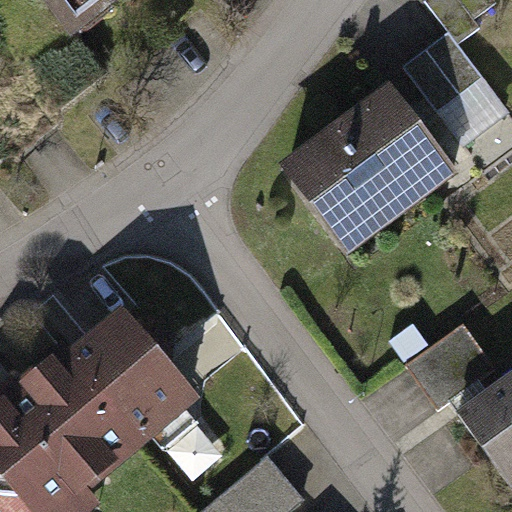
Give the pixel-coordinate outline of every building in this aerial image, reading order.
[(53,0),(81,34),(124,0),(53,0)] [(495,0),(432,0),(452,26),(410,57),(471,139),(511,108),(511,102),(464,38),(486,22),(479,12),(495,0)] [(463,163),(401,83),(298,162),(360,242),(463,163)] [(63,365),(143,460),(214,400),(135,305),(63,365)] [(503,365),(471,322),(413,364),(445,407),(503,365)] [(0,417),(0,440),(3,444),(0,469),(0,481),(40,489),(59,511),(101,511),(115,501),(106,490),(143,460),(63,365),(0,417)] [(511,369),(463,407),(511,470),(511,369)] [(304,511),(315,503),(275,458),(213,511),(304,511)]
